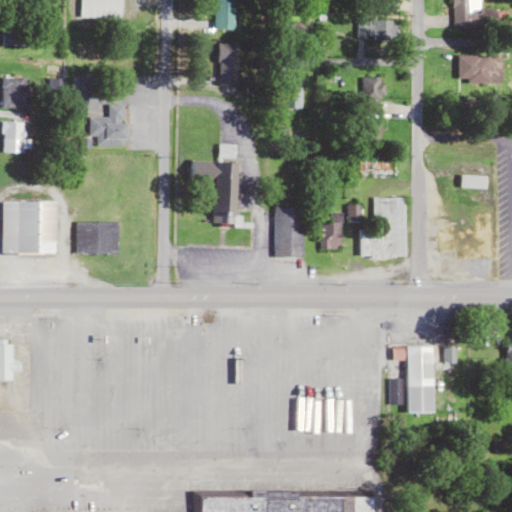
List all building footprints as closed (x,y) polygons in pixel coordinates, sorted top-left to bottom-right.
[(120,0),(78,0),(78,17),(120,17),(120,0)] [(233,29),(232,0),(211,0),(212,29),(233,29)] [(478,9),(478,0),(450,0),(451,28),(494,27),(494,9),(478,9)] [(1,45),(23,45),(23,18),(1,18),(1,45)] [(355,39),(393,39),(393,19),(355,19),(355,39)] [(237,85),(237,43),(217,43),(217,85),(237,85)] [(456,80),(499,80),(499,55),(456,55),(456,80)] [(26,77),(1,77),(1,107),(26,107),(26,77)] [(382,80),(361,80),(361,100),(382,100),(382,80)] [(299,107),(299,85),(272,85),(272,107),(299,107)] [(123,146),(124,104),(107,104),(107,117),(87,117),(87,135),(95,135),(95,146),(123,146)] [(22,140),(23,121),(0,120),(0,151),(28,152),(28,140),(22,140)] [(236,162),(214,161),(213,223),(235,224),(236,162)] [(391,162),(369,162),(369,176),(391,176),(391,162)] [(484,176),(458,176),(458,187),(484,187),(484,176)] [(403,197),(371,197),(371,228),(357,228),(358,256),(370,256),(370,264),(389,264),(388,255),(403,255),(403,197)] [(54,201),(0,200),(0,253),(54,254),(54,201)] [(302,207),(272,207),(272,257),(302,257),(302,207)] [(493,258),(494,208),(472,208),(472,240),(458,240),(458,231),(435,231),(435,252),(456,252),(456,258),(493,258)] [(319,221),(319,249),(340,249),(340,213),(325,213),(325,221),(319,221)] [(116,222),(73,222),(73,254),(116,254),(116,222)] [(0,380),(9,380),(9,370),(18,370),(18,363),(10,363),(10,344),(0,343),(0,380)] [(431,346),(391,347),(391,361),(404,361),(405,413),(432,412),(431,346)] [(388,404),(399,404),(399,380),(388,380),(388,404)] [(371,511),(372,498),(297,496),(297,492),(248,491),(248,498),(192,496),(192,511),(371,511)]
